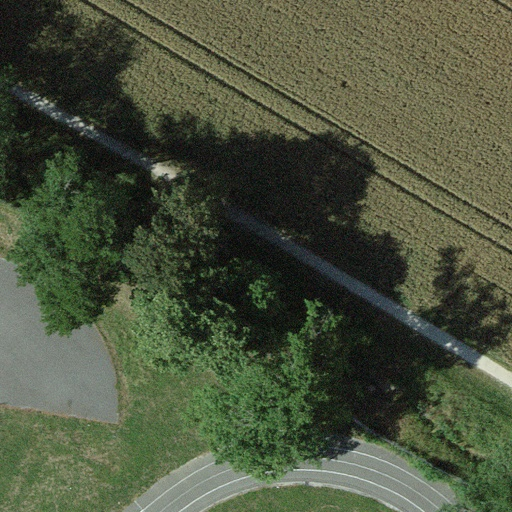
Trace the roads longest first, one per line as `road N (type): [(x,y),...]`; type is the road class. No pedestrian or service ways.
road 1 (track): [(0,79),(511,378)]
road 2 (unknown): [(431,511),(395,464),(349,446),(306,456),(199,511)]
